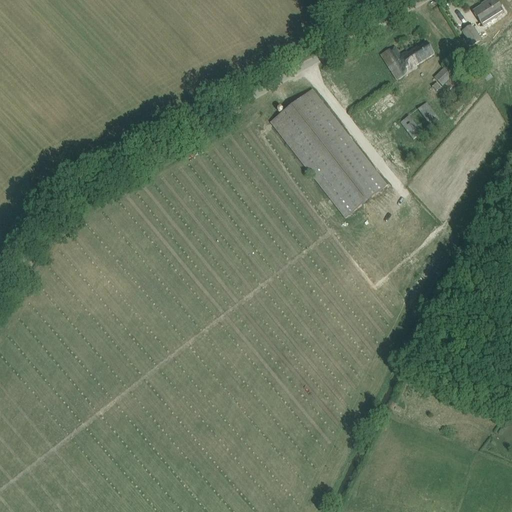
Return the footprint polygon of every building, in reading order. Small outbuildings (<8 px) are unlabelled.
[(487,4),(474,12),(483,27),(503,14),(494,0),(489,0),(486,2),(487,4)] [(472,26),(462,32),(472,47),(481,41),(472,26)] [(395,47),(380,56),(396,82),(418,69),(417,67),(434,55),(426,43),(408,55),(407,53),(401,56),(395,47)] [(445,68),(434,79),(442,86),(453,76),(445,68)] [(456,75),(445,86),(450,90),(460,80),(456,75)] [(441,88),(437,83),(432,88),(436,92),(441,88)] [(312,91),(271,123),(345,219),(387,186),(312,91)] [(427,104),(417,111),(430,127),(439,120),(427,104)] [(392,111),(381,121),(384,126),(396,116),(392,111)] [(408,118),(400,124),(413,140),(421,134),(408,118)] [(492,155),(501,144),(497,140),(487,151),(492,155)] [(487,152),(480,161),(486,165),(493,157),(487,152)] [(390,243),(385,247),(392,257),(397,254),(390,243)]
